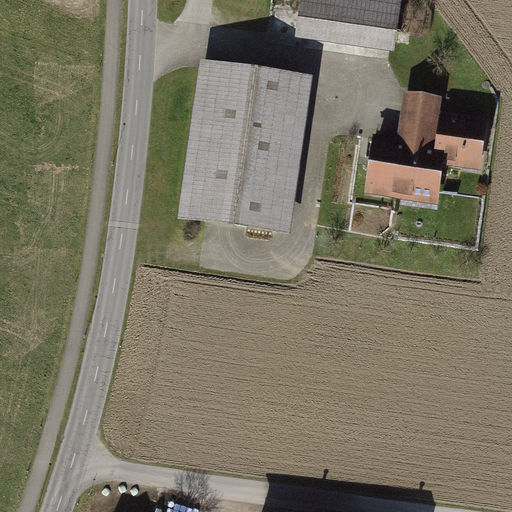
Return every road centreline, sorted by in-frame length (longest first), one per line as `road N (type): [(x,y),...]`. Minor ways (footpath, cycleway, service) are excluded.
road 1 (tertiary): [(143,0),(120,256),(58,511)]
road 2 (track): [(74,462),(419,511)]
